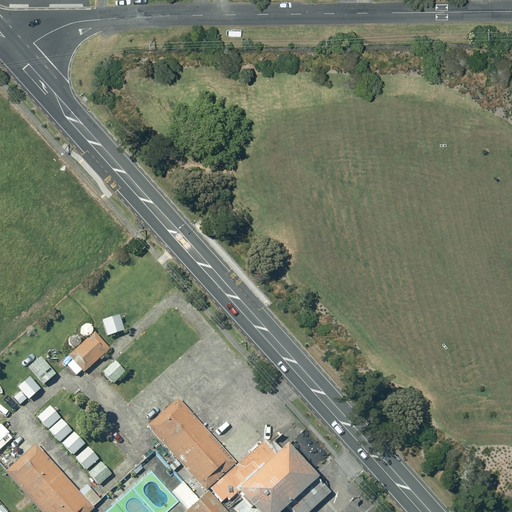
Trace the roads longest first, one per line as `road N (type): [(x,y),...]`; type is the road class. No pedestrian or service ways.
road 1 (tertiary): [(427,511),(21,55)]
road 2 (residential): [(511,11),(101,19),(49,32),(21,55)]
